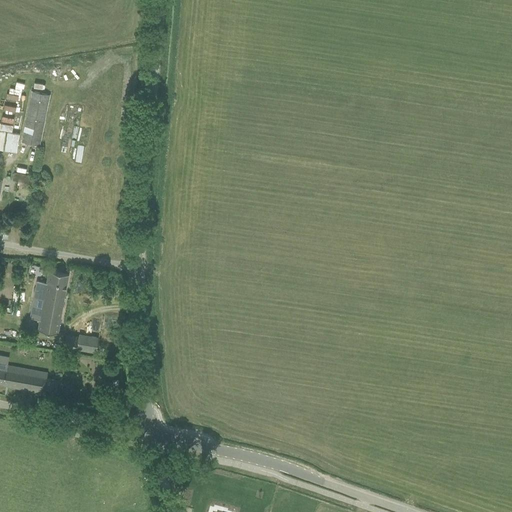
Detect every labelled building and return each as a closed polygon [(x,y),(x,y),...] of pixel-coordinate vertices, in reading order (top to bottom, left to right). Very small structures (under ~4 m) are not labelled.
[(17,105),(21,87),(7,85),(4,102),(17,105)] [(21,142),(29,144),(39,146),(50,95),(32,91),(21,142)] [(11,132),(13,124),(0,122),(0,148),(16,152),(20,133),(11,132)] [(80,162),(83,147),(78,145),(74,161),(80,162)] [(14,173),(13,180),(18,181),(17,184),(31,187),(33,177),(14,173)] [(12,218),(10,227),(22,230),(24,220),(12,218)] [(36,281),(30,318),(39,320),(38,330),(56,333),(67,274),(48,271),(46,282),(36,281)] [(22,302),(22,289),(11,288),(10,301),(22,302)] [(66,335),(64,346),(77,348),(79,335),(79,334),(78,334),(78,337),(66,335)] [(90,337),(87,350),(94,351),(97,337),(96,337),(96,338),(91,337),(90,337)] [(47,375),(0,364),(0,383),(43,393),(47,375)]
